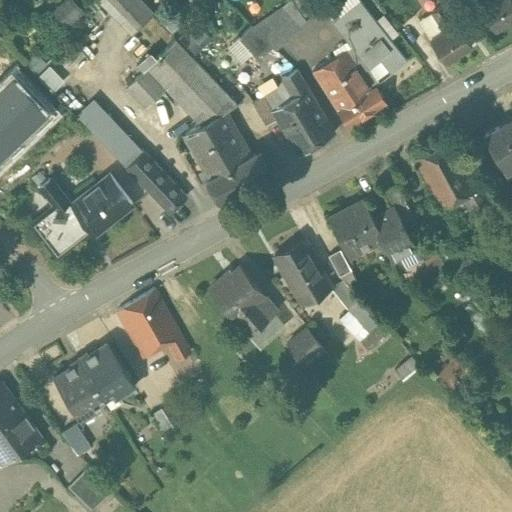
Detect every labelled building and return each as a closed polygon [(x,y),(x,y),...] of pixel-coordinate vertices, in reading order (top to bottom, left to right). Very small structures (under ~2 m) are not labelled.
[(77,0),(64,0),(54,8),(67,25),(86,11),(77,0)] [(154,12),(142,0),(98,0),(132,34),(154,12)] [(406,56),(363,0),(354,0),(334,15),(334,21),(352,45),(346,50),(351,56),(361,70),(381,54),(391,67),(406,56)] [(511,0),(489,0),(484,3),(480,5),(495,31),(511,20),(511,0)] [(287,1),(253,25),(277,48),(305,24),(294,11),(296,10),(293,7),(292,8),(287,1)] [(444,3),(431,11),(443,30),(456,22),(444,3)] [(212,38),(195,20),(186,29),(203,46),(212,38)] [(443,30),(430,39),(445,63),(472,45),(457,21),(456,22),(443,30)] [(253,25),(252,25),(241,35),(239,33),(238,34),(239,36),(258,58),(273,45),(253,25)] [(203,46),(186,29),(178,37),(195,54),(203,46)] [(175,39),(126,86),(146,107),(166,88),(165,87),(197,61),(175,39)] [(346,50),(314,70),(318,76),(351,56),(346,50)] [(351,56),(318,76),(339,108),(371,88),(361,70),(351,56)] [(197,61),(165,87),(166,88),(200,123),(225,109),(226,110),(238,104),(197,61)] [(297,68),(282,77),(285,82),(263,95),(272,109),(309,87),(297,68)] [(15,70),(0,84),(0,166),(57,114),(15,70)] [(339,108),(338,108),(348,124),(386,101),(376,85),(371,88),(339,108)] [(309,87),(272,109),(277,118),(298,154),(335,131),(309,87)] [(263,95),(253,101),(267,124),(277,118),(272,109),(263,95)] [(117,122),(102,107),(85,124),(91,130),(117,122)] [(200,123),(185,133),(210,176),(250,154),(226,110),(225,109),(200,123)] [(511,117),(499,125),(499,126),(485,134),(484,135),(505,170),(511,165),(511,117)] [(117,122),(91,130),(99,138),(126,132),(117,122)] [(126,132),(99,138),(133,174),(151,160),(152,159),(126,132)] [(451,141),(416,159),(441,208),(462,197),(477,189),(451,141)] [(210,176),(207,178),(208,180),(217,197),(218,199),(220,198),(220,197),(239,187),(248,182),(269,170),(271,169),(270,167),(270,168),(260,151),(261,150),(260,149),(210,176)] [(183,195),(151,160),(133,174),(168,211),(183,195)] [(110,173),(72,203),(91,227),(95,232),(132,202),(110,173)] [(71,204),(50,177),(38,186),(55,204),(61,211),(71,204)] [(413,215),(397,183),(383,190),(392,208),(395,206),(403,220),(413,215)] [(477,189),(462,197),(477,225),(497,214),(482,186),(477,189)] [(364,198),(328,216),(347,253),(380,236),(383,235),(374,217),(364,198)] [(71,204),(61,211),(55,204),(35,220),(59,252),(91,227),(72,203),(71,204)] [(392,208),(374,217),(383,235),(380,236),(392,260),(400,255),(416,247),(403,220),(395,206),(392,208)] [(460,236),(442,253),(457,270),(476,254),(460,236)] [(303,238),(275,254),(299,295),(327,279),(303,238)] [(416,247),(400,255),(406,266),(422,258),(416,247)] [(340,248),(328,254),(339,275),(351,269),(340,248)] [(241,264),(228,275),(226,272),(208,288),(234,317),(235,316),(249,333),(264,320),(254,307),(258,303),(254,299),(263,291),(241,264)] [(351,269),(339,275),(347,283),(356,278),(351,269)] [(155,287),(116,310),(143,356),(167,342),(181,334),(155,287)] [(264,320),(249,333),(247,335),(259,350),(285,326),(274,315),(279,310),(263,291),(254,299),(258,303),(254,307),(264,320)] [(377,315),(358,295),(346,306),(365,326),(372,319),(377,315)] [(365,326),(346,306),(337,314),(368,347),(389,329),(382,322),(379,326),(372,319),(365,326)] [(383,321),(377,315),(372,319),(379,326),(382,322),(383,321)] [(307,326),(288,343),(304,362),(324,346),(307,326)] [(181,334),(167,342),(177,359),(191,351),(181,334)] [(107,342),(88,354),(87,351),(79,357),(105,399),(116,392),(118,396),(134,386),(107,342)] [(418,363),(412,355),(394,369),(401,377),(418,363)] [(105,399),(79,357),(70,362),(72,364),(53,376),(81,420),(97,410),(94,406),(105,399)] [(2,380),(0,381),(0,462),(0,463),(41,435),(2,380)] [(161,407),(151,413),(164,433),(174,427),(161,407)] [(82,454),(94,445),(80,422),(64,431),(82,454)] [(89,464),(68,486),(91,508),(112,487),(89,464)]
